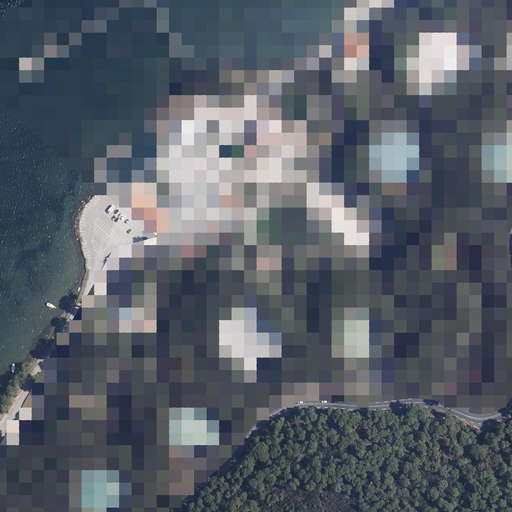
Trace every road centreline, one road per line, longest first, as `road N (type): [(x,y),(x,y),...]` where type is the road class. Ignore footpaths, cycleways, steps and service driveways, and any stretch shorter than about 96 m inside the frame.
road 1 (secondary): [(176,511),(282,408),(420,403),(484,418),(511,402)]
road 2 (unknown): [(511,55),(497,50),(432,79),(413,165),(398,191),(318,190),(285,165),(243,165)]
road 3 (unknown): [(0,438),(111,245),(158,231),(195,193)]
road 4 (unknown): [(195,193),(186,168),(210,131),(250,89),(305,62),(364,0)]
road 5 (unknown): [(243,165),(371,28)]
